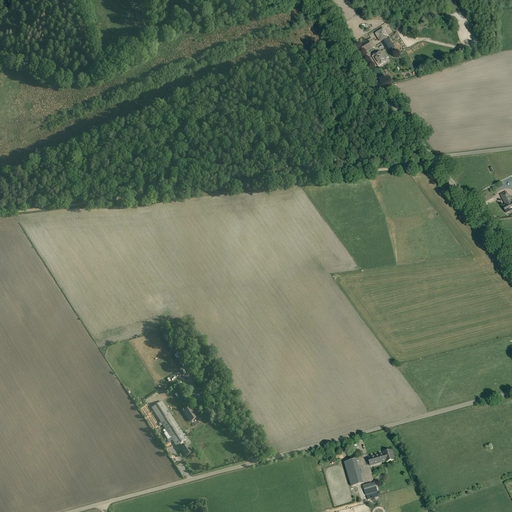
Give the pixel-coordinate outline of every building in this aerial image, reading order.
[(383,28),(374,34),(380,42),(389,37),(383,28)] [(382,42),(388,52),(393,48),(388,39),(382,42)] [(373,49),(368,40),(358,46),(363,54),(373,49)] [(380,52),(372,57),(378,66),(386,61),(380,52)] [(511,202),(507,192),(501,195),(505,204),(506,203),(506,205),(503,207),(506,213),(511,210),(511,202)] [(190,398),(196,407),(208,400),(201,390),(190,398)] [(176,447),(187,440),(162,401),(151,408),(176,447)] [(190,407),(184,412),(190,422),(197,417),(190,407)] [(186,455),(191,452),(187,446),(182,449),(186,455)] [(384,452),(384,455),(380,456),(380,455),(368,458),(370,466),(382,463),(382,461),(385,460),(386,462),(394,460),(391,450),(384,452)] [(351,487),(363,484),(356,459),(344,463),(351,487)] [(366,496),(378,492),(375,482),(363,485),(366,496)]
